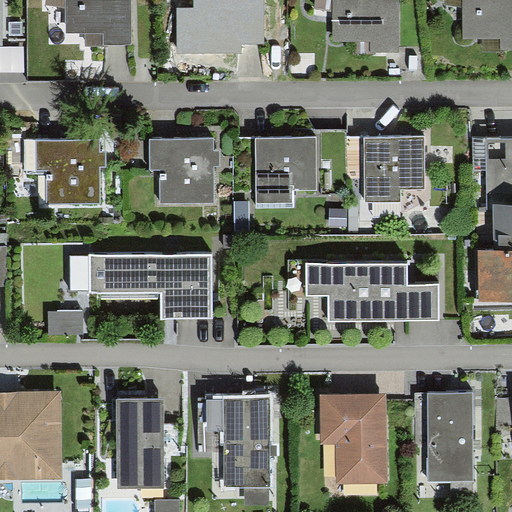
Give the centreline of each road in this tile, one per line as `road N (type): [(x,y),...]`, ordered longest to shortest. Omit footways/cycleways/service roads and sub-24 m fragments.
road 1 (residential): [(511,92),(0,95)]
road 2 (residential): [(0,354),(511,356)]
